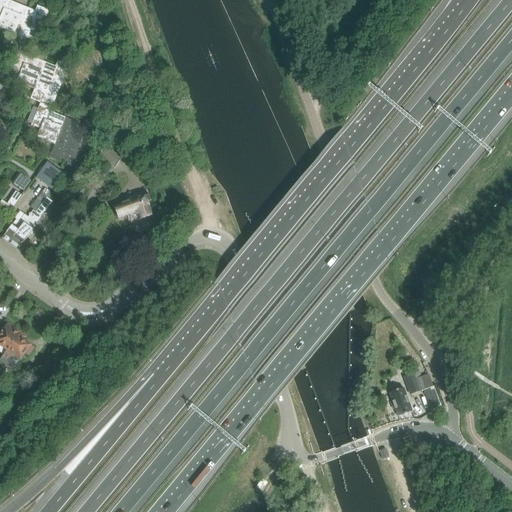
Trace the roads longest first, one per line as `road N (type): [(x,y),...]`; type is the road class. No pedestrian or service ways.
road 1 (motorway): [(511,1),(86,511)]
road 2 (motorway): [(120,511),(511,41)]
road 3 (motorway): [(156,511),(511,83)]
road 4 (tertiary): [(323,457),(302,459),(291,448),(284,392),(221,236),(198,237),(94,313),(77,311),(0,257)]
road 5 (motorway): [(469,0),(160,376)]
road 6 (unclassified): [(426,346),(375,280),(272,0)]
road 7 (motorway): [(160,376),(10,511)]
road 8 (motorway): [(160,376),(48,511)]
road 9 (unclassified): [(426,346),(511,246)]
